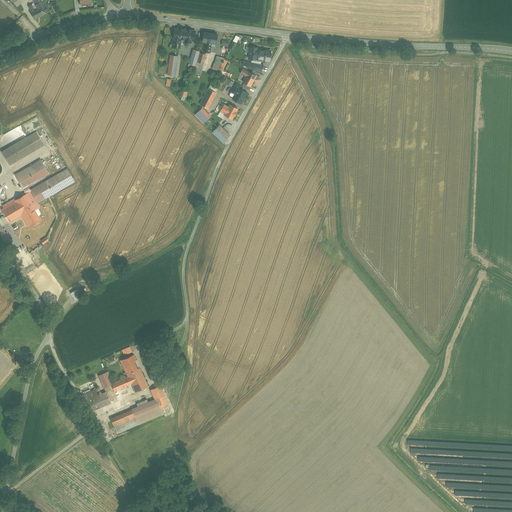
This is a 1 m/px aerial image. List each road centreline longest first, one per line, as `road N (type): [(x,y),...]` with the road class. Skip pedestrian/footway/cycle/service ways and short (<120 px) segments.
road 1 (unclassified): [(20,273),(48,319),(49,336),(36,359),(6,486)]
road 2 (secondary): [(511,51),(288,34)]
road 3 (unclassified): [(10,490),(107,410),(145,395)]
road 4 (secondary): [(288,34),(125,15)]
road 5 (residential): [(288,34),(231,141)]
road 6 (secondary): [(116,16),(0,51)]
